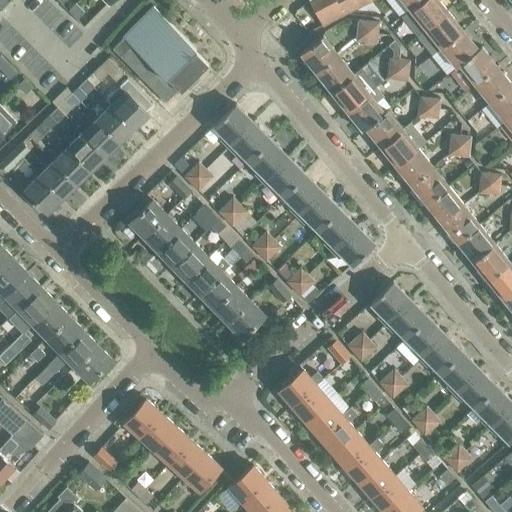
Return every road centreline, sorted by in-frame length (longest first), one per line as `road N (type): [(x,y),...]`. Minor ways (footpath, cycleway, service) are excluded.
road 1 (residential): [(56,255),(258,60)]
road 2 (residential): [(403,242),(258,60)]
road 3 (residential): [(236,401),(403,242)]
road 4 (residential): [(511,370),(403,242)]
road 5 (residential): [(236,401),(332,511)]
road 6 (residential): [(148,354),(56,255)]
